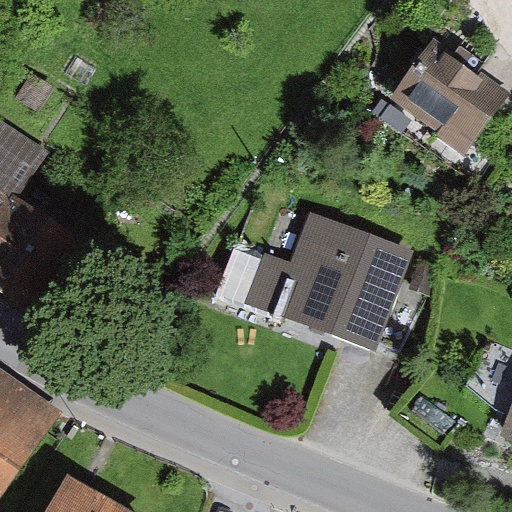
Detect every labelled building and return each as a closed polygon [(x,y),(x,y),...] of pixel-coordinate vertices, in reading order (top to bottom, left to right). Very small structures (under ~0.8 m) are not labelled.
[(432,40),(389,99),(465,154),(508,96),(432,40)] [(381,101),(371,115),(400,136),(411,122),(381,101)] [(43,152),(0,122),(0,285),(49,318),(88,261),(6,206),(43,152)] [(412,254),(311,217),(293,266),(263,255),(261,260),(237,251),(219,298),(374,356),(378,343),(402,279),(412,254)] [(402,279),(378,343),(399,351),(434,291),(402,279)] [(511,351),(491,343),(465,385),(483,399),(494,410),(509,415),(499,438),(511,443),(511,351)] [(0,498),(55,417),(0,379),(0,498)] [(124,511),(68,478),(47,511),(124,511)]
